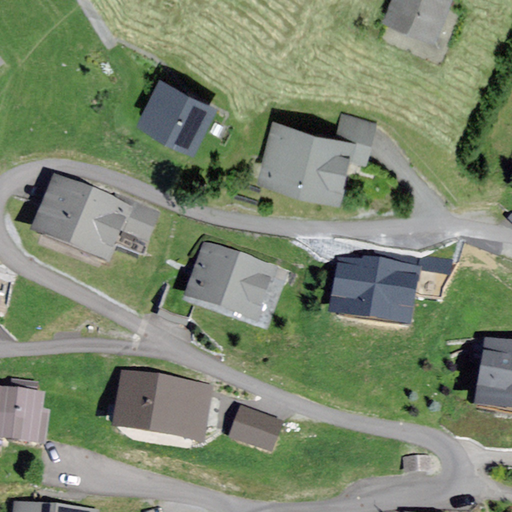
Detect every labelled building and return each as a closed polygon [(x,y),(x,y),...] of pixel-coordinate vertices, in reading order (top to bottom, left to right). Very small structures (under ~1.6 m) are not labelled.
[(447,0),(392,0),(385,17),(432,37),(447,0)] [(213,105),(160,78),(140,120),(192,146),(213,105)] [(337,136),(274,121),(260,177),(339,196),(348,157),(364,161),(373,123),(342,116),(337,136)] [(147,240),(157,214),(116,197),(113,205),(55,182),(34,235),(108,264),(121,230),(147,240)] [(272,274),(206,250),(188,298),(255,322),(272,274)] [(361,265),(338,262),(329,317),(408,329),(418,271),(362,262),(361,265)] [(511,349),(486,345),(476,410),(511,415),(511,349)] [(209,389),(122,377),(115,430),(202,442),(209,389)] [(0,391),(0,440),(44,446),(47,417),(40,416),(42,397),(0,391)] [(279,426),(242,412),(232,439),(269,453),(279,426)]
